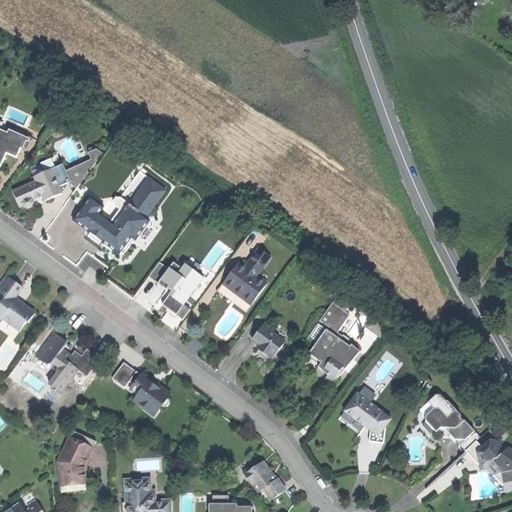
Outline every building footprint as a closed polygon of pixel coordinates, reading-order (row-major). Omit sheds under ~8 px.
[(0,120),(0,133),(13,139),(14,135),(25,139),(28,132),(0,120)] [(0,165),(1,166),(7,152),(18,157),(25,139),(14,135),(13,139),(0,133),(0,165)] [(36,181),(13,190),(16,198),(19,206),(23,204),(24,206),(27,208),(32,206),(33,202),(32,200),(43,196),(45,200),(62,193),(52,168),(34,175),(36,181)] [(89,232),(119,253),(131,237),(146,217),(165,189),(149,177),(129,204),(119,197),(116,197),(113,201),(114,205),(123,211),(114,224),(99,212),(103,206),(90,196),(72,220),(89,232)] [(150,220),(146,217),(131,237),(135,240),(150,220)] [(222,283),(250,305),(267,283),(257,275),(270,257),(259,248),(245,265),(239,261),(222,283)] [(173,262),(158,284),(166,290),(167,288),(171,291),(168,295),(183,305),(188,298),(184,296),(192,285),(177,274),(182,268),(173,262)] [(6,275),(0,282),(0,292),(5,296),(0,303),(0,319),(1,320),(2,318),(19,331),(26,322),(28,323),(35,312),(22,303),(20,305),(18,303),(15,301),(17,298),(15,297),(22,287),(6,275)] [(245,312),(250,305),(222,283),(217,290),(231,301),(245,312)] [(332,304),(319,321),(329,328),(327,331),(325,330),(315,343),(321,347),(314,355),(315,359),(320,364),(317,367),(320,369),(321,368),(323,370),(326,372),(325,374),(327,376),(325,379),(331,384),(334,378),(335,379),(344,371),(342,369),(347,363),(344,361),(352,349),(339,339),(341,336),(336,333),(349,316),(332,304)] [(264,323),(252,340),(260,346),(260,352),(264,354),(270,359),(272,355),(274,357),(285,342),(270,331),(271,329),(264,323)] [(53,331),(42,346),(46,349),(40,356),(48,362),(51,361),(51,365),(59,371),(49,385),(57,391),(62,391),(67,384),(71,383),(74,380),(73,375),(78,369),(86,376),(99,358),(86,348),(81,355),(74,351),(70,357),(66,354),(62,351),(65,346),(64,340),(53,331)] [(37,353),(40,356),(46,349),(42,346),(37,353)] [(418,370),(424,374),(430,364),(424,360),(418,370)] [(123,362),(111,378),(124,387),(129,381),(137,387),(138,394),(132,401),(143,408),(146,403),(153,408),(157,402),(163,406),(167,406),(169,403),(168,400),(166,398),(170,393),(157,384),(154,385),(149,381),(149,378),(142,373),(140,375),(132,369),(123,362)] [(383,444),(386,427),(391,419),(357,394),(344,412),(365,427),(367,426),(370,428),(368,442),(375,443),(383,444)] [(430,427),(436,433),(441,429),(448,429),(448,434),(459,446),(474,432),(464,421),(462,422),(460,420),(460,416),(447,402),(439,409),(434,409),(425,418),(425,422),(430,427)] [(95,441),(71,430),(57,462),(59,486),(70,485),(82,484),(80,465),(84,457),(87,458),(95,441)] [(476,442),(465,452),(477,465),(480,463),(488,471),(493,476),(500,475),(503,488),(511,485),(511,451),(508,449),(507,450),(504,452),(499,446),(497,448),(490,441),(482,449),(476,442)] [(501,443),(499,446),(504,452),(507,450),(501,443)] [(254,465),(243,471),(251,485),(253,484),(258,493),(264,489),(270,500),(285,492),(277,479),(274,481),(271,476),(273,475),(269,468),(265,461),(255,467),(254,465)] [(479,473),(488,471),(480,463),(477,465),(478,469),(479,473)] [(149,479),(123,480),(124,494),(127,494),(127,503),(129,503),(129,511),(169,511),(169,500),(154,501),(154,491),(149,491),(149,479)] [(511,494),(511,485),(503,488),(505,496),(511,494)] [(211,496),(211,511),(250,511),(251,507),(227,507),(227,496),(211,496)]
